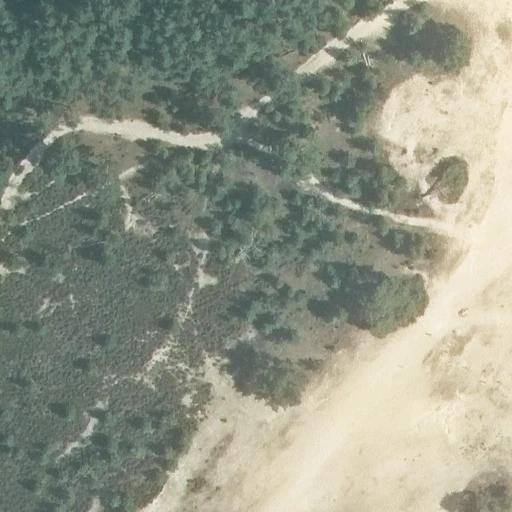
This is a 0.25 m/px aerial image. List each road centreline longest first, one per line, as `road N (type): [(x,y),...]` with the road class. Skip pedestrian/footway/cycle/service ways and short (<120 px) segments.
road 1 (track): [(0,211),(41,142),(56,132),(105,128),(199,143),(223,129)]
road 2 (track): [(223,129),(286,90),(340,41),(420,0)]
